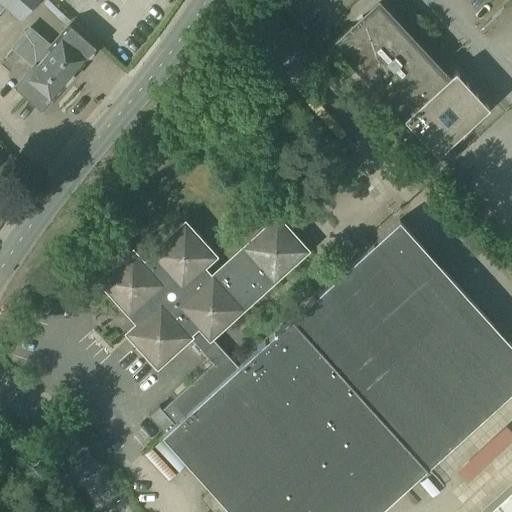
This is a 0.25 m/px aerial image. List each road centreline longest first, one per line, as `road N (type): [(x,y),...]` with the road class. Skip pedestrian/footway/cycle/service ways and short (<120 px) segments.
road 1 (secondary): [(0,274),(212,0)]
road 2 (residential): [(115,511),(68,452),(0,389)]
road 3 (unknown): [(413,0),(478,56),(511,100)]
